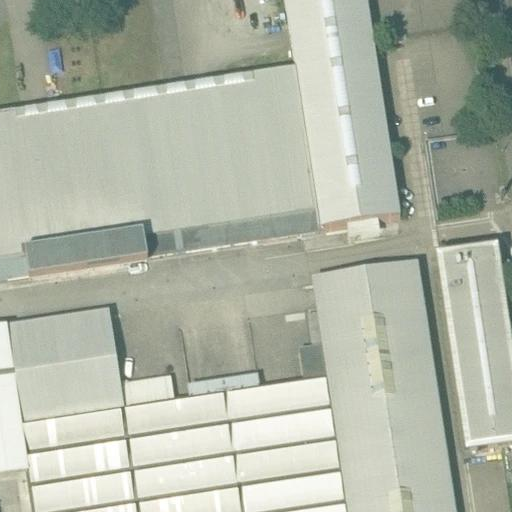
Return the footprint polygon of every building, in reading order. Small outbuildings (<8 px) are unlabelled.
[(366,0),(284,0),(321,233),(400,221),(366,0)] [(296,75),(0,120),(0,283),(320,234),(296,75)] [(511,377),(495,259),(442,267),(470,455),(511,448),(511,377)] [(453,511),(417,268),(314,284),(324,348),(347,511),(453,511)] [(347,511),(324,348),(300,351),(305,385),(174,405),(171,380),(120,388),(109,315),(5,331),(27,477),(31,511),(347,511)] [(5,331),(0,331),(0,480),(27,477),(5,331)]
